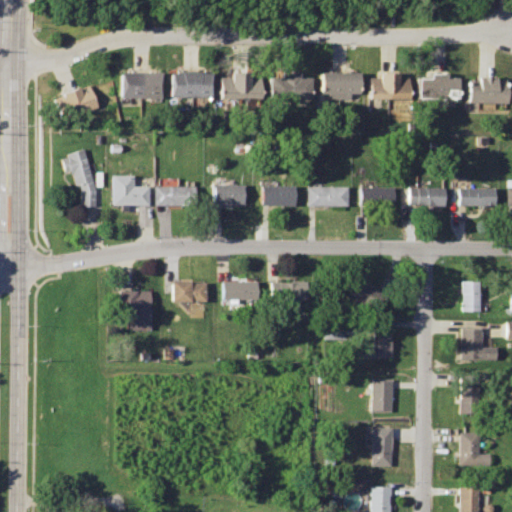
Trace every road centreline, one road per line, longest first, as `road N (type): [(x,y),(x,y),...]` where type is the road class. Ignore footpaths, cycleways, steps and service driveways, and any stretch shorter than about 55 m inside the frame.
road 1 (residential): [(0,65),(116,38),(453,34),(511,25)]
road 2 (residential): [(0,269),(198,245),(511,247)]
road 3 (secondary): [(16,511),(19,9)]
road 4 (residential): [(423,511),(424,247)]
